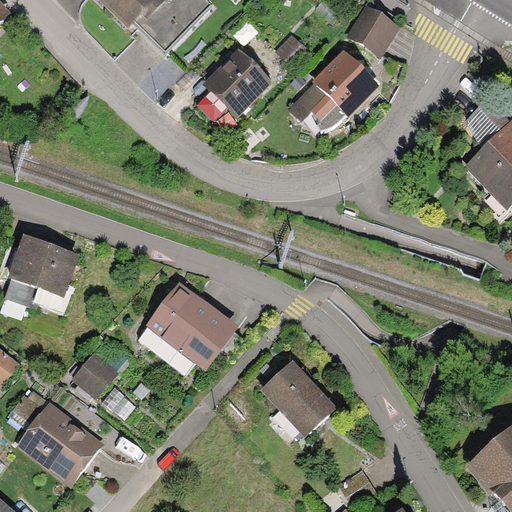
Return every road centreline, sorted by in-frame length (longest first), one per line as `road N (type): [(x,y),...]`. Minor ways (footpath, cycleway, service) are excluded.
road 1 (residential): [(470,0),(389,134),(349,169),(292,183),(198,159),(32,0)]
road 2 (residential): [(450,511),(369,374),(324,328),(253,281),(0,194)]
road 3 (residential): [(116,511),(265,338)]
